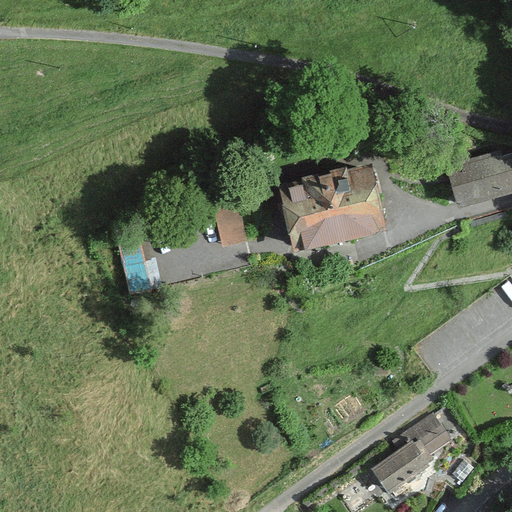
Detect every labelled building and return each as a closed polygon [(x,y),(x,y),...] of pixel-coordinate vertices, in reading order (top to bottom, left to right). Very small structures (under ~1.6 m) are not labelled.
[(511,154),(454,171),(462,202),(511,188),(511,154)] [(365,166),(279,185),(293,246),(379,227),(365,166)] [(217,205),(221,243),(245,240),(242,203),(217,205)] [(142,230),(119,234),(129,288),(152,284),(142,230)] [(455,445),(440,423),(421,436),(377,466),(392,488),(455,445)]
